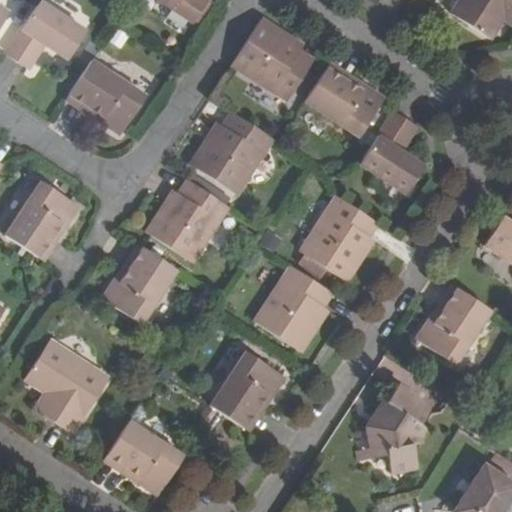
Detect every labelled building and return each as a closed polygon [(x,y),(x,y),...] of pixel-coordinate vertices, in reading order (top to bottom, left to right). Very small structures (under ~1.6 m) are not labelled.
[(39,0),(40,1),(7,52),(29,67),(46,43),(68,58),(86,29),(41,0),(39,0)] [(155,0),(189,22),(204,0),(155,0)] [(505,16),(511,20),(511,0),(465,0),(451,21),(486,44),(500,24),(505,16)] [(0,4),(0,23),(9,10),(0,4)] [(511,20),(505,16),(500,24),(511,31),(511,20)] [(265,25),(235,69),(292,107),(318,66),(304,58),(290,48),(293,43),(265,25)] [(290,48),(304,58),(309,52),(293,43),(290,48)] [(89,61),(67,94),(100,116),(97,121),(116,134),(141,96),(89,61)] [(362,93),(365,87),(331,65),(328,69),(362,93)] [(328,69),(306,103),(361,140),(386,101),(365,87),(362,93),(328,69)] [(100,116),(67,94),(64,99),(97,121),(100,116)] [(418,127),(395,112),(362,163),(363,164),(409,195),(425,170),(409,159),(406,163),(400,159),(403,155),(401,153),(418,127)] [(236,199),(274,140),(237,115),(227,130),(219,142),(213,138),(191,169),(236,199)] [(221,126),(213,138),(219,142),(227,130),(221,126)] [(192,265),(229,209),(191,183),(182,198),(173,211),(167,207),(148,235),(192,265)] [(33,257),(40,262),(64,227),(71,231),(83,212),(42,185),(7,240),(33,257)] [(176,194),(167,207),(173,211),(182,198),(176,194)] [(375,223),(336,198),(301,255),(345,284),(364,254),(358,250),(367,235),(375,223)] [(511,222),(502,216),(485,243),(511,260),(511,222)] [(64,227),(40,262),(47,267),(71,231),(64,227)] [(273,254),(280,244),(268,235),(260,246),(273,254)] [(373,239),(367,235),(358,250),(364,254),(373,239)] [(139,249),(116,284),(122,288),(144,253),(139,249)] [(140,329),(176,273),(144,253),(122,288),(116,284),(103,303),(140,329)] [(329,295),(292,269),(257,325),(301,354),(320,324),(314,319),(322,307),(329,295)] [(452,284),(429,319),(434,322),(457,287),(452,284)] [(429,319),(415,338),(456,364),(492,309),(457,287),(434,322),(429,319)] [(314,319),(320,324),(328,311),(322,307),(314,319)] [(53,397),(42,413),(72,433),(108,378),(49,339),(23,378),(45,392),(53,397)] [(220,415),(243,430),(266,394),(273,398),(284,380),(244,353),(209,408),(220,415)] [(416,428),(418,425),(427,413),(408,399),(407,392),(396,385),(385,402),(383,401),(375,412),(365,427),(371,453),(385,451),(389,473),(416,466),(410,439),(417,438),(418,437),(416,428)] [(53,397),(45,392),(34,408),(42,413),(53,397)] [(266,394),(243,430),(250,434),(273,398),(266,394)] [(129,424),(108,455),(138,474),(159,444),(129,424)] [(416,428),(418,437),(424,429),(418,425),(416,428)] [(159,444),(138,474),(142,477),(137,484),(156,496),(180,458),(159,444)] [(108,455),(104,463),(133,482),(138,474),(108,455)] [(452,511),(501,511),(511,495),(511,482),(483,463),(452,511)] [(142,477),(138,474),(133,482),(137,484),(142,477)]
